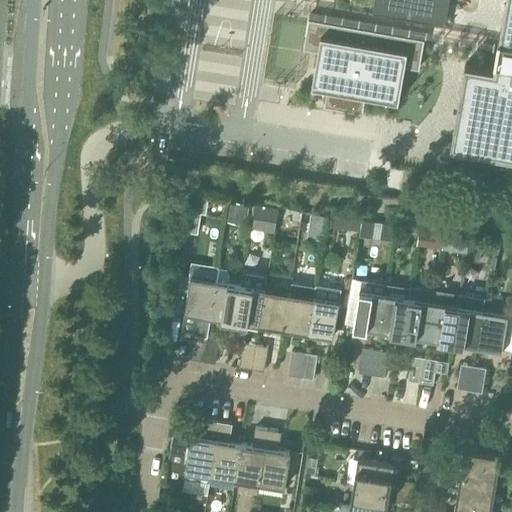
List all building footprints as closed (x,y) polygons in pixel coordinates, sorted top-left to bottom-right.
[(374,0),(373,11),(439,23),(445,24),(449,0),(374,0)] [(466,63),(454,129),(464,130),(461,148),(511,156),(511,0),(506,0),(500,37),(499,44),(498,50),(495,68),(466,63)] [(318,50),(315,70),(313,81),(312,85),(328,88),(325,105),(363,112),(363,110),(366,95),(399,100),(405,65),(419,68),(425,38),(309,18),(304,48),(310,49),(318,50)] [(192,194),(190,210),(201,212),(206,213),(209,196),(192,194)] [(312,213),(311,220),(325,222),(326,215),(312,213)] [(342,227),(344,218),(328,215),(327,225),(342,227)] [(451,250),(453,236),(445,234),(443,249),(451,250)] [(192,265),(191,274),(185,310),(199,313),(191,358),(203,360),(208,335),(211,315),(217,279),(218,269),(192,265)] [(241,283),(230,281),(231,274),(228,268),(219,267),(218,269),(217,279),(211,315),(235,319),(241,283)] [(235,319),(260,323),(266,287),(268,275),(243,271),(241,283),(235,319)] [(362,278),(360,288),(354,324),(379,328),(387,282),(386,282),(362,278)] [(284,327),(309,331),(316,285),(292,281),(290,291),(284,327)] [(379,328),(404,332),(411,286),(387,282),(379,328)] [(342,287),(317,283),(316,285),(309,331),(334,335),(340,299),(342,287)] [(412,284),(411,286),(404,332),(428,336),(436,288),(412,284)] [(260,323),(284,327),(290,291),(266,287),(260,323)] [(461,292),(436,288),(428,336),(453,340),(459,304),(461,292)] [(453,340),(477,344),(483,308),(485,296),(461,292),(459,304),(453,340)] [(511,312),(483,308),(477,344),(477,345),(507,350),(507,348),(511,348),(511,312)] [(220,337),(208,335),(203,360),(215,362),(220,337)] [(253,367),(257,343),(244,341),(240,365),(253,367)] [(263,369),(267,345),(257,343),(253,367),(263,369)] [(372,373),(376,349),(364,347),(360,371),(372,373)] [(383,374),(387,351),(376,349),(372,373),(383,374)] [(302,375),(306,352),(293,350),(289,373),(302,375)] [(313,377),(316,353),(306,352),(302,375),(313,377)] [(421,380),(425,357),(413,355),(409,379),(421,380)] [(433,382),(436,359),(425,357),(421,380),(433,382)] [(462,363),(458,386),(470,388),(474,365),(462,363)] [(482,390),(485,367),(474,365),(470,388),(482,390)] [(192,434),(190,446),(185,476),(186,476),(211,480),(220,420),(208,418),(208,424),(195,421),(196,420),(195,420),(192,434)] [(221,487),(223,476),(236,478),(242,442),(229,440),(232,422),(220,420),(211,480),(210,485),(221,487)] [(260,482),(269,428),(257,426),(254,445),(242,442),(236,478),(260,482)] [(269,428),(260,482),(285,486),(291,450),(278,448),(281,430),(269,428)] [(184,483),(186,476),(185,476),(190,446),(192,434),(174,431),(171,443),(165,480),(184,483)] [(501,455),(465,449),(461,474),(497,480),(501,455)] [(392,461),(360,456),(355,481),(414,491),(416,481),(416,478),(402,476),(406,455),(394,454),(392,461)] [(455,468),(450,467),(451,461),(439,459),(438,470),(449,472),(454,473),(455,468)] [(447,484),(449,472),(438,470),(436,482),(447,484)] [(457,498),(493,504),(497,480),(461,474),(457,498)] [(377,509),(388,510),(390,498),(413,502),(413,501),(414,491),(355,481),(351,504),(351,505),(377,508),(377,509)] [(491,511),(493,504),(457,498),(454,511),(491,511)] [(351,504),(343,503),(341,511),(376,511),(377,509),(377,508),(351,505),(351,504)]
